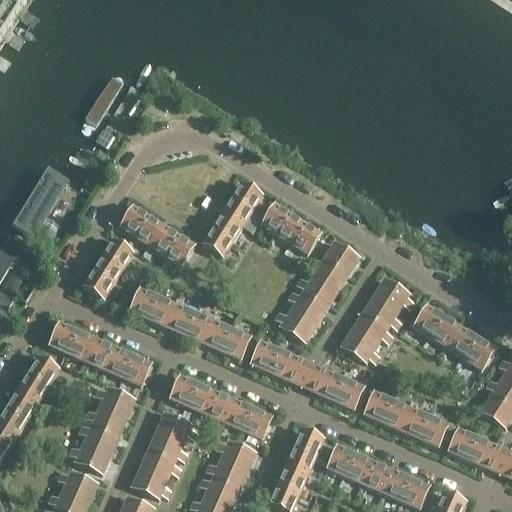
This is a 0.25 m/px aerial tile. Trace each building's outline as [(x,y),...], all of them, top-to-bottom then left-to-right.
[(24,8),(29,0),(0,0),(0,9),(17,20),(17,19),(24,8)] [(10,30),(17,20),(0,9),(0,39),(3,42),(3,40),(10,30)] [(95,133),(96,132),(125,87),(125,85),(125,84),(125,82),(124,81),(123,80),(122,79),(121,78),(120,78),(118,78),(117,78),(115,78),(114,79),(113,80),(84,127),(83,128),(83,129),(83,131),(83,132),(83,133),(84,134),(85,135),(86,136),(87,137),(88,137),(90,137),(91,137),(92,136),(93,136),(95,135),(95,133)] [(35,243),(37,242),(74,180),(74,179),(73,177),(72,176),(71,175),(70,174),(69,173),(67,172),(66,172),(64,172),(63,172),(61,172),(60,173),(23,231),(22,232),(22,234),(22,236),(23,237),(24,239),(24,240),(26,241),(27,242),(29,243),(30,244),(32,244),(34,244),(35,243)] [(251,216),(261,201),(241,188),(231,204),(251,216)] [(253,229),(246,225),(251,216),(231,204),(212,234),(232,247),(242,232),(248,236),(253,229)] [(277,240),(290,219),(274,210),(261,230),(277,240)] [(135,242),(148,222),(133,212),(120,232),(135,242)] [(292,250),(305,229),(290,219),(277,240),(292,250)] [(150,252),(163,231),(148,222),(135,242),(150,252)] [(307,259),(320,239),(305,229),(292,250),(307,259)] [(166,261),(179,241),(163,231),(150,252),(166,261)] [(222,262),(232,247),(212,234),(202,249),(222,262)] [(28,248),(11,237),(0,253),(0,285),(2,286),(28,248)] [(181,271),(194,251),(179,241),(166,261),(181,271)] [(122,274),(132,259),(112,246),(102,261),(122,274)] [(348,280),(359,264),(334,247),(323,264),(348,280)] [(113,289),(122,274),(102,261),(92,276),(113,289)] [(336,300),(348,280),(323,264),(321,268),(314,263),(310,270),(316,275),(314,277),(329,287),(325,293),(336,300)] [(103,304),(113,289),(92,276),(83,291),(103,304)] [(336,300),(325,293),(329,287),(314,277),(308,288),(301,284),(297,290),(303,295),(301,298),(326,314),(336,300)] [(407,304),(409,300),(384,284),(375,297),(385,303),(380,310),(396,320),(403,311),(409,315),(413,308),(407,304)] [(148,324),(158,303),(140,294),(130,316),(148,324)] [(326,314),(301,298),(299,301),(292,297),(288,304),(295,308),(288,318),(303,328),(307,322),(317,329),(326,314)] [(396,320),(380,310),(385,303),(375,297),(362,318),(388,334),(390,331),(396,335),(401,328),(394,324),(396,320)] [(166,333),(176,311),(158,303),(148,324),(166,333)] [(185,341),(194,319),(176,311),(166,333),(185,341)] [(430,342),(443,322),(426,311),(414,331),(430,342)] [(305,348),(317,329),(307,322),(303,328),(288,318),(286,322),(279,317),(275,324),(282,328),(279,332),(305,348)] [(387,348),(392,341),(385,337),(388,334),(362,318),(340,352),(366,368),(368,364),(375,368),(379,362),(372,357),(381,344),(387,348)] [(221,357),(231,335),(194,319),(185,341),(221,357)] [(447,353),(460,333),(443,322),(430,342),(447,353)] [(68,359),(77,337),(59,329),(49,351),(68,359)] [(464,364),(477,344),(460,333),(447,353),(464,364)] [(240,365),(250,343),(231,335),(221,357),(240,365)] [(86,367),(96,345),(77,337),(68,359),(86,367)] [(481,375),(494,355),(477,344),(464,364),(481,375)] [(104,375),(114,353),(96,345),(86,367),(104,375)] [(269,378),(279,356),(260,348),(251,370),(269,378)] [(122,383),(132,361),(114,353),(104,375),(122,383)] [(345,385),(326,377),(314,371),(279,356),(269,378),(305,393),(316,399),(335,407),(345,385)] [(141,391),(150,369),(132,361),(122,383),(141,391)] [(47,392),(58,376),(37,363),(27,380),(47,392)] [(511,412),(511,365),(511,366),(510,369),(503,365),(498,372),(505,376),(497,389),(490,385),(486,392),(492,396),(491,398),(511,412)] [(26,426),(47,392),(27,380),(5,413),(26,426)] [(188,412),(198,390),(180,382),(170,404),(188,412)] [(353,415),(363,393),(345,385),(335,407),(353,415)] [(207,420),(216,398),(198,390),(188,412),(207,420)] [(118,442),(134,406),(107,393),(105,397),(98,394),(95,401),(102,405),(96,419),(88,416),(85,423),(92,427),(91,430),(118,442)] [(225,428),(235,406),(216,398),(207,420),(225,428)] [(382,428),(392,406),(374,398),(364,420),(382,428)] [(505,432),(511,421),(511,412),(491,398),(480,416),(505,432)] [(243,436),(253,414),(235,406),(225,428),(243,436)] [(401,436),(410,414),(392,406),(382,428),(401,436)] [(0,433),(15,443),(26,426),(5,413),(0,421),(0,433)] [(262,444),(271,422),(253,414),(243,436),(262,444)] [(419,444),(429,422),(410,414),(401,436),(419,444)] [(180,456),(186,442),(193,445),(197,437),(190,434),(191,431),(164,419),(148,455),(175,467),(176,464),(184,467),(187,459),(180,456)] [(437,452),(447,430),(429,422),(419,444),(437,452)] [(102,479),(118,442),(91,430),(89,434),(82,431),(79,438),(86,441),(80,456),(72,452),(69,460),(76,463),(75,467),(102,479)] [(0,457),(4,460),(15,443),(0,433),(0,457)] [(314,464),(323,445),(301,435),(292,454),(314,464)] [(467,465),(476,443),(458,435),(448,457),(467,465)] [(511,458),(511,459),(495,451),(476,443),(467,465),(501,480),(511,484),(511,458)] [(239,495),(255,459),(228,447),(226,450),(219,447),(216,455),(223,458),(216,472),(209,469),(206,477),(213,480),(211,483),(239,495)] [(345,482),(355,460),(337,451),(327,473),(345,482)] [(306,482),(314,464),(292,454),(284,472),(306,482)] [(164,493),(170,478),(177,482),(180,474),(173,471),(175,467),(148,455),(131,492),(159,504),(160,500),(167,504),(171,496),(164,493)] [(364,490),(373,468),(355,460),(345,482),(364,490)] [(382,498),(392,476),(373,468),(364,490),(382,498)] [(298,500),(306,482),(284,472),(276,491),(298,500)] [(400,506),(410,484),(392,476),(382,498),(400,506)] [(87,511),(97,490),(70,478),(68,481),(61,478),(58,486),(65,489),(58,503),(51,500),(48,508),(55,511),(54,511),(87,511)] [(231,511),(239,495),(211,483),(210,487),(203,484),(199,491),(206,495),(200,509),(193,506),(190,511),(231,511)] [(414,511),(419,511),(428,492),(410,484),(400,506),(414,511)] [(274,511),(293,511),(298,500),(276,491),(268,509),(274,511)] [(463,511),(465,508),(443,498),(436,511),(463,511)] [(147,511),(126,503),(122,511),(147,511)]
